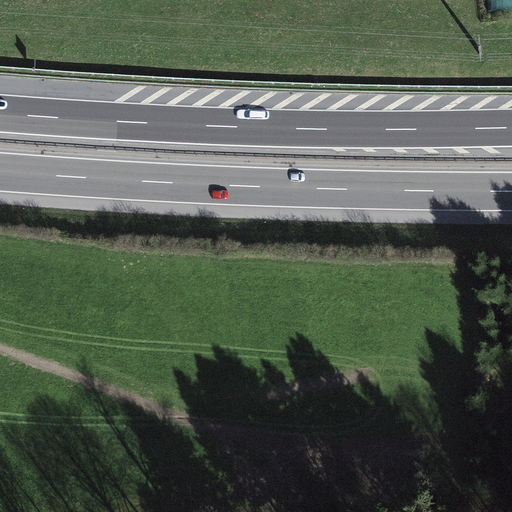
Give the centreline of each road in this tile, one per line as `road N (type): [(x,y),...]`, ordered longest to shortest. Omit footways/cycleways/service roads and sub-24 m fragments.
road 1 (motorway): [(511,127),(277,127),(0,113)]
road 2 (motorway): [(0,172),(511,191)]
